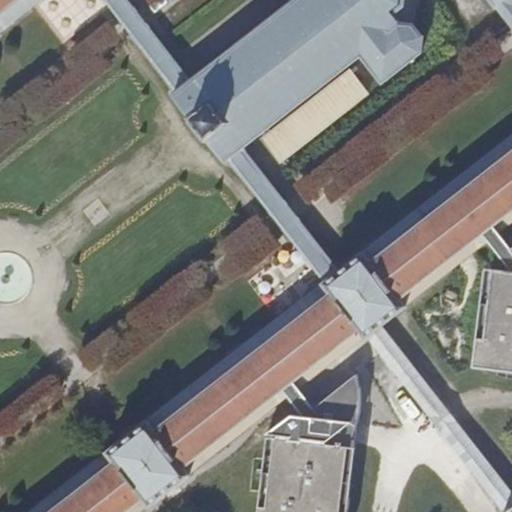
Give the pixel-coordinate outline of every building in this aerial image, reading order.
[(0,0),(0,17),(21,0),(0,0)] [(0,33),(42,0),(21,0),(0,17),(0,33)] [(177,94),(191,82),(140,17),(126,0),(103,0),(125,27),(177,94)] [(231,161),(244,150),(362,58),(383,85),(422,53),(424,39),(414,26),(416,0),(296,0),(191,82),(177,94),(175,96),(191,117),(189,119),(208,141),(212,141),(227,163),(231,161)] [(509,24),(511,27),(511,0),(467,0),(470,3),(457,13),(479,39),(491,28),(496,36),(509,24)] [(346,74),(264,138),(285,166),(367,100),(346,74)] [(511,153),(511,138),(364,254),(371,263),(511,153)] [(326,284),(340,273),(289,208),(244,150),(231,161),(277,220),(326,284)] [(132,511),(146,501),(152,509),(170,495),(192,477),(185,469),(282,393),(294,384),(360,331),(366,339),(369,337),(381,327),(407,307),(401,300),(482,236),(494,227),(511,212),(511,153),(371,263),(364,254),(340,273),(326,284),(324,285),(332,294),(157,432),(150,423),(126,443),(111,454),(118,464),(56,511),(132,511)] [(511,249),(494,227),(482,236),(511,274),(511,249)] [(511,274),(494,272),(485,325),(479,325),(474,369),(511,373),(511,274)] [(332,294),(324,285),(150,423),(157,432),(332,294)] [(511,494),(381,327),(369,337),(503,511),(508,511),(511,509),(511,494)] [(356,377),(314,410),(322,421),(303,419),(293,419),(267,439),(276,439),(269,494),(260,494),(258,511),(349,511),(351,500),(341,498),(350,425),(358,427),(360,395),(356,377)] [(301,394),(294,384),(282,393),(290,403),(303,419),(322,421),(314,410),(301,394)] [(56,511),(118,464),(111,454),(36,511),(56,511)]
